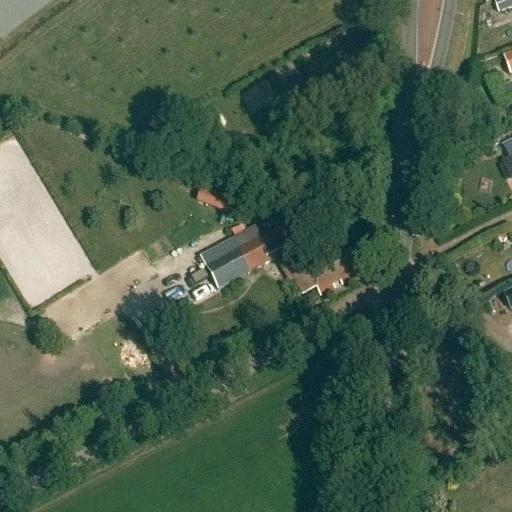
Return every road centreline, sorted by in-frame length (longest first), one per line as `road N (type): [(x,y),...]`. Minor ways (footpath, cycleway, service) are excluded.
road 1 (primary): [(361,511),(411,164)]
road 2 (primary): [(411,164),(450,0)]
road 3 (primary): [(412,0),(411,164)]
